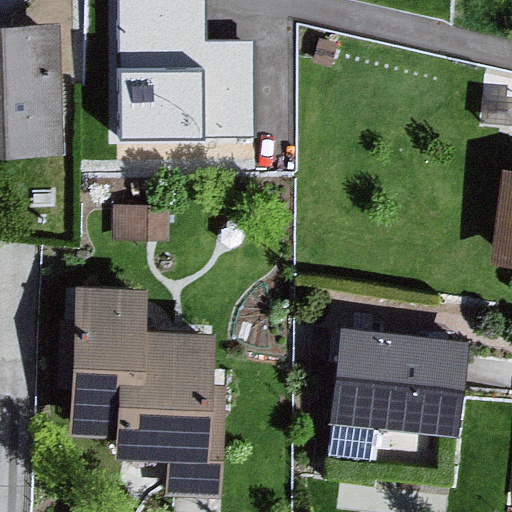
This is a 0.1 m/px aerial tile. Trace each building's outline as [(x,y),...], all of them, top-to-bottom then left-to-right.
[(203,0),(118,0),(120,138),(254,137),(253,42),(204,42),(203,0)] [(38,26),(0,27),(0,160),(53,158),(38,26)] [(511,173),(490,170),(481,266),(511,270),(511,173)] [(126,290),(55,284),(53,435),(91,436),(93,387),(117,376),(122,330),(126,290)] [(462,338),(323,323),(318,419),(456,431),(462,338)] [(216,338),(122,330),(117,376),(93,387),(91,436),(97,453),(159,457),(156,497),(216,499),(216,338)]
